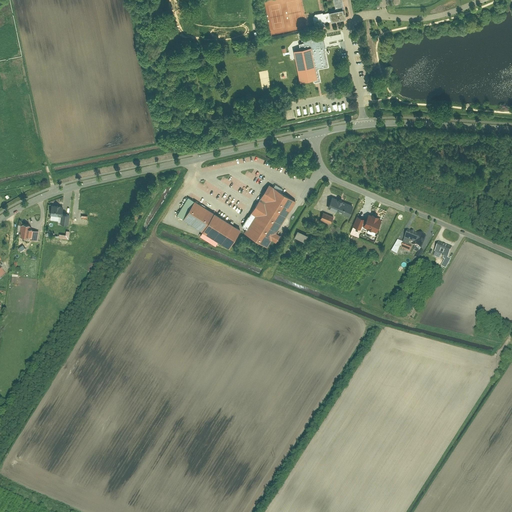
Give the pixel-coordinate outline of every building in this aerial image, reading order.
[(336,5),(337,10),(315,14),(313,17),(314,25),(346,19),(343,4),(336,5)] [(300,48),(294,50),(300,82),(317,79),(315,69),(329,67),(324,44),(325,43),(324,37),(315,39),(314,36),(301,39),(302,42),(299,43),(300,48)] [(296,202),(269,185),(251,213),(254,216),(244,233),(268,246),(272,241),(275,243),(280,236),(276,232),(296,202)] [(354,205),(333,196),(328,208),(350,217),(354,205)] [(229,248),(241,229),(194,201),(183,220),(201,232),(199,236),(215,245),(218,241),(229,248)] [(64,207),(50,205),(49,216),(60,217),(59,224),(67,225),(68,215),(63,214),(64,207)] [(333,216),(323,212),(320,219),(331,223),(333,216)] [(365,219),(357,216),(353,226),(360,229),(365,219)] [(367,217),(363,227),(376,232),(380,222),(376,220),(377,218),(372,216),(371,219),(367,217)] [(29,225),(22,224),(20,237),(26,238),(27,236),(31,237),(32,228),(29,228),(29,225)] [(59,233),(59,237),(69,239),(70,231),(66,230),(65,234),(59,233)] [(297,232),(294,239),(304,244),(307,237),(297,232)] [(407,232),(401,249),(410,252),(412,247),(417,249),(421,237),(407,232)] [(23,244),(17,248),(20,254),(27,250),(23,244)] [(451,249),(438,244),(434,254),(447,259),(451,249)]
